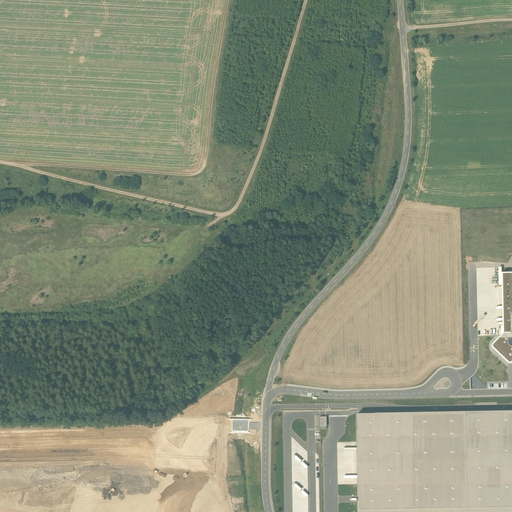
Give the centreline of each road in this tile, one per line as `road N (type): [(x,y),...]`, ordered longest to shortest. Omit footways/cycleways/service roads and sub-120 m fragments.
road 1 (track): [(307,0),(267,133),(229,214),(0,164)]
road 2 (track): [(229,0),(200,173),(14,165)]
road 3 (unclassified): [(268,511),(265,408),(275,391),(418,393)]
